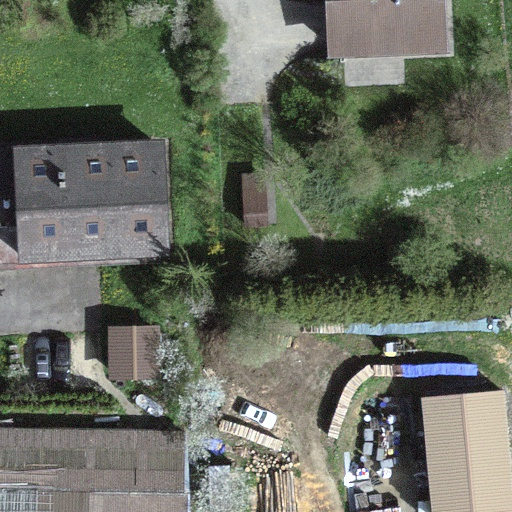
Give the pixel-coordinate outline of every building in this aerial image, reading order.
[(332,0),(335,50),(441,45),(438,0),(332,0)] [(0,154),(0,257),(165,250),(160,146),(0,154)] [(154,332),(112,334),(114,374),(155,373),(154,332)] [(511,495),(503,390),(422,397),(432,511),(502,511),(511,511),(511,495)] [(0,429),(0,511),(188,511),(185,432),(0,429)]
